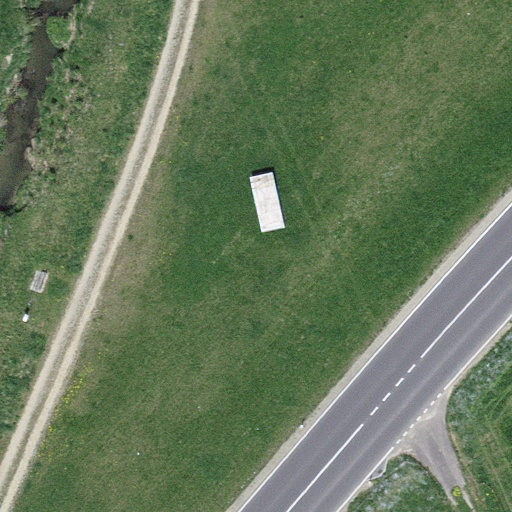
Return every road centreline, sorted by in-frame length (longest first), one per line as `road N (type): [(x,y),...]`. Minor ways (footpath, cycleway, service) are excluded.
road 1 (track): [(186,0),(170,81),(0,498)]
road 2 (secondary): [(511,256),(287,511)]
road 3 (track): [(400,380),(465,511)]
